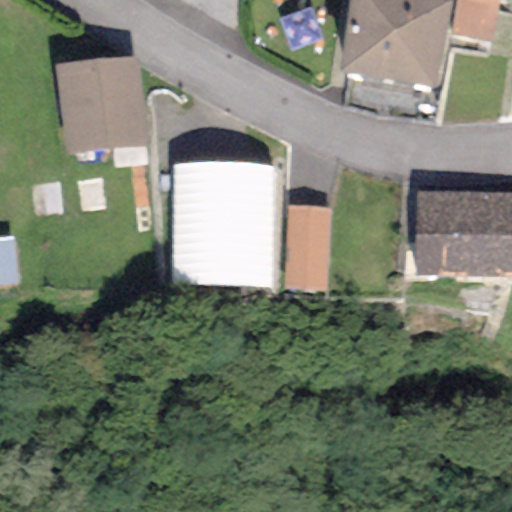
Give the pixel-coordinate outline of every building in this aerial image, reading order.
[(450,14),(368,0),(356,0),(341,88),(434,104),(450,14)] [(416,0),(455,5),(451,40),(493,44),(498,0),(416,0)] [(139,66),(59,75),(69,164),(149,154),(139,66)] [(511,197),(414,199),(416,286),(511,284),(511,197)] [(330,212),(288,210),(283,295),(326,297),(330,212)]
